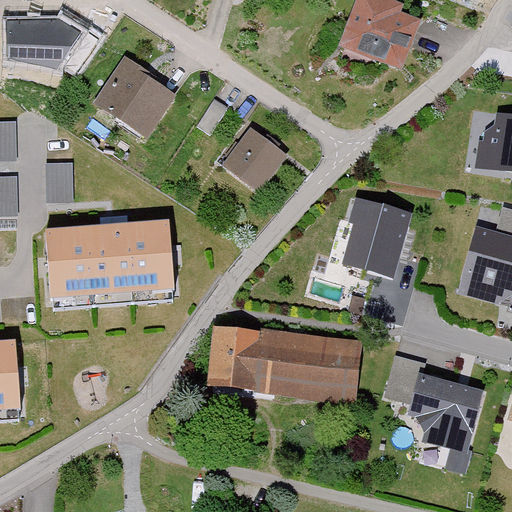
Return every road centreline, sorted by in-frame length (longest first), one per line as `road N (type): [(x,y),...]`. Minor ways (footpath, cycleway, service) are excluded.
road 1 (residential): [(345,146),(128,424)]
road 2 (residential): [(128,424),(175,458),(393,511)]
road 3 (residential): [(345,146),(127,0)]
road 4 (residential): [(509,0),(460,67),(345,146)]
road 5 (residential): [(128,424),(0,489)]
